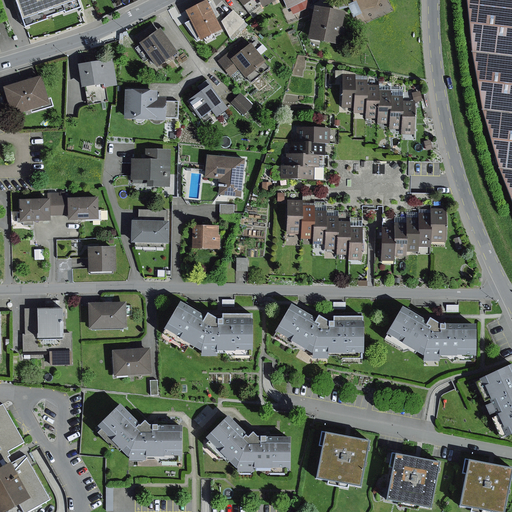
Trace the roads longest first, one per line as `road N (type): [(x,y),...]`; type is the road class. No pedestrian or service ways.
road 1 (residential): [(506,292),(0,290)]
road 2 (residential): [(506,292),(455,164),(441,108),(432,0)]
road 3 (residential): [(511,452),(290,406)]
road 4 (tertiary): [(165,0),(0,65)]
